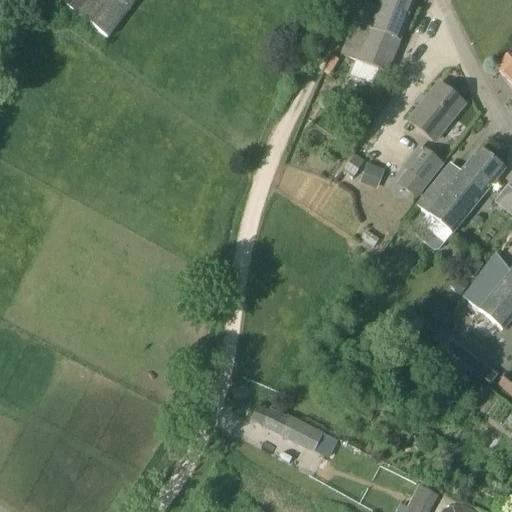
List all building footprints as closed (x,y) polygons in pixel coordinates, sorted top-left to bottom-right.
[(55,0),(107,39),(136,0),(55,0)] [(386,74),(416,0),(381,0),(378,8),(363,2),(341,56),(386,74)] [(511,52),(496,68),(511,85),(511,52)] [(439,85),(408,123),(433,143),(464,105),(439,85)] [(405,173),(397,184),(415,198),(441,165),(421,149),(403,171),(405,173)] [(451,236),(505,170),(480,150),(459,175),(449,167),(416,207),(451,236)] [(353,179),(363,163),(354,156),(343,173),(353,179)] [(359,184),(376,191),(384,172),(366,165),(359,184)] [(511,189),(508,187),(496,202),(511,214),(511,189)] [(502,332),(511,319),(511,269),(503,281),(487,267),(481,274),(462,298),(468,303),(502,332)] [(327,286),(340,296),(350,282),(336,272),(327,286)] [(457,277),(449,289),(460,297),(468,285),(457,277)] [(446,319),(450,314),(434,302),(415,328),(431,340),(446,319)] [(446,319),(431,340),(491,385),(497,376),(447,339),(457,327),(446,319)] [(269,412),(258,407),(250,423),(261,428),(259,433),(276,442),(278,437),(313,454),(322,435),(270,409),(269,412)] [(322,435),(313,454),(323,458),(328,461),(337,442),(332,439),(322,435)] [(432,511),(439,499),(415,487),(401,511),(432,511)]
